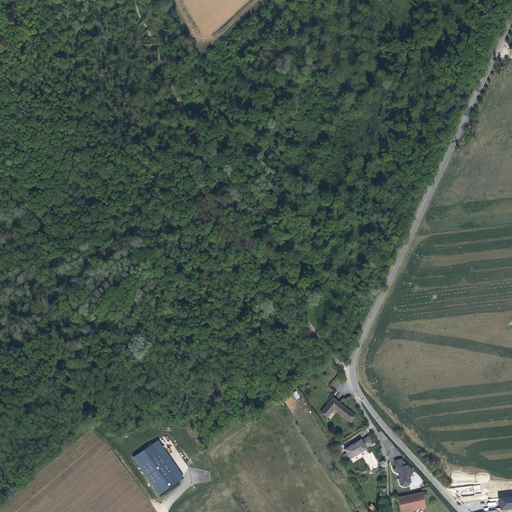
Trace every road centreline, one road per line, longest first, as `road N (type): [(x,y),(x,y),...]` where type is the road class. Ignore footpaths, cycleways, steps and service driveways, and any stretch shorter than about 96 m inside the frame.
road 1 (track): [(351,369),(264,265),(135,0)]
road 2 (tertiary): [(359,394),(352,358),(511,18)]
road 3 (track): [(161,511),(112,445),(0,343)]
road 4 (tertiary): [(462,511),(359,394)]
road 5 (residential): [(386,511),(382,448),(359,394)]
